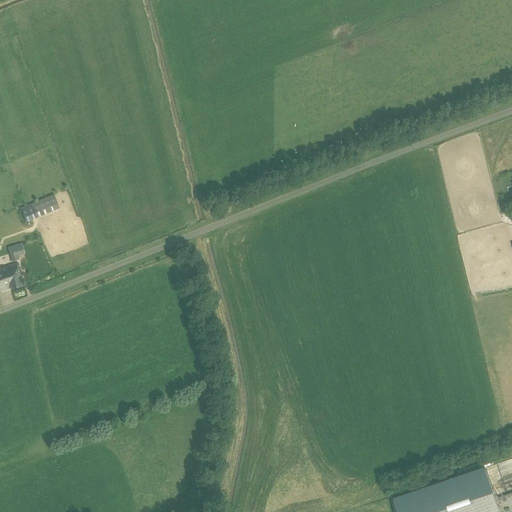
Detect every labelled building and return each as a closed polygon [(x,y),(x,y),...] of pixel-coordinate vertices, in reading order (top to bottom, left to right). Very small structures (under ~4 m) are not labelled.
[(57,202),(53,195),(53,194),(49,196),(31,204),(20,209),(24,219),(36,214),(57,204),(57,202)] [(10,248),(24,245),(23,240),(8,243),(10,248)] [(10,254),(12,262),(19,260),(16,252),(10,254)] [(0,290),(10,287),(11,290),(22,286),(17,271),(20,270),(18,263),(15,264),(0,269),(0,290)] [(511,464),(492,471),(501,503),(511,500),(511,464)] [(397,511),(500,511),(485,468),(394,500),(397,511)]
